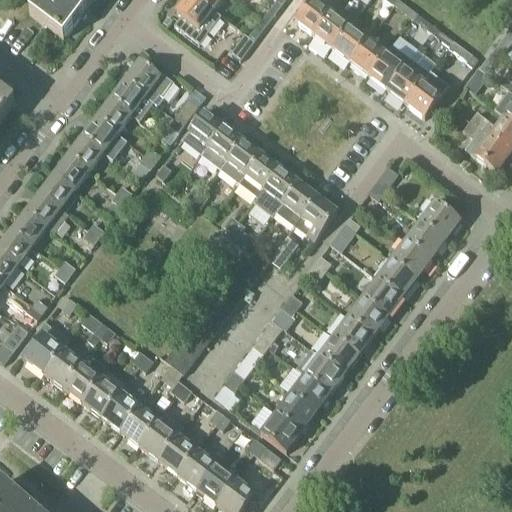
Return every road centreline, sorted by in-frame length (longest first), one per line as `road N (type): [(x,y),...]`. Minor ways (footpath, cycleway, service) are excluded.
road 1 (residential): [(508,224),(289,511)]
road 2 (residential): [(125,21),(232,100),(282,35)]
road 3 (residential): [(351,206),(398,144),(508,224)]
road 4 (residential): [(157,511),(0,391)]
